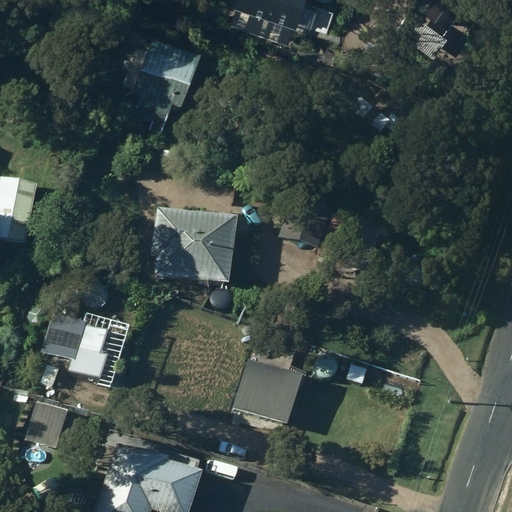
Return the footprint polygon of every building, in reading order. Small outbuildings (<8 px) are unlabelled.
[(239,0),(230,28),(290,48),(295,31),(299,33),(309,0),(239,0)] [(466,0),(436,0),(426,21),(451,34),(468,1),(466,0)] [(397,59),(370,46),(356,74),(384,87),(397,59)] [(198,76),(150,57),(132,103),(142,107),(138,117),(167,129),(171,119),(180,123),(198,76)] [(382,180),(401,157),(384,143),(394,132),(366,108),(337,142),(382,180)] [(0,186),(1,183),(0,183),(0,245),(24,251),(28,232),(36,234),(43,201),(36,200),(36,196),(0,187),(0,186)] [(234,220),(153,211),(147,255),(156,256),(154,279),(226,287),(234,220)] [(84,306),(87,309),(90,310),(94,311),(98,310),(102,308),(104,305),(106,302),(106,298),(105,294),(102,291),(99,288),(95,287),(92,288),(88,289),(85,291),(83,295),(82,298),(83,302),(84,306)] [(212,306),(215,309),(218,311),(222,311),(226,311),(230,309),(232,306),(234,302),(234,298),(233,294),(230,291),(227,289),(223,288),(220,288),(216,289),(213,292),(211,295),(210,299),(211,303),(212,306)] [(51,335),(69,342),(73,333),(55,325),(51,335)] [(126,352),(132,330),(116,326),(110,348),(126,352)] [(99,369),(106,346),(83,335),(68,383),(99,395),(106,371),(99,369)] [(56,461),(66,424),(35,416),(24,452),(56,461)] [(194,511),(201,493),(163,480),(166,475),(115,458),(97,511),(194,511)]
